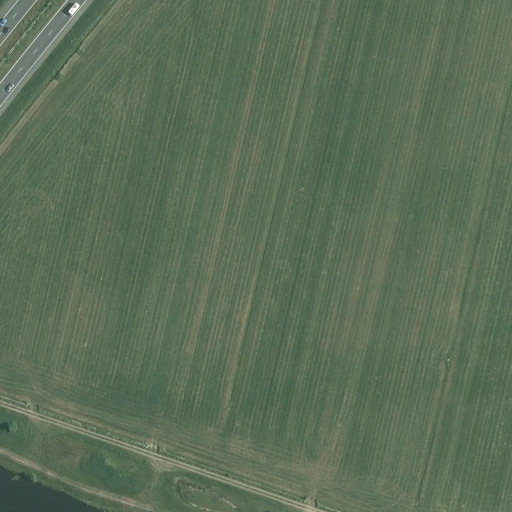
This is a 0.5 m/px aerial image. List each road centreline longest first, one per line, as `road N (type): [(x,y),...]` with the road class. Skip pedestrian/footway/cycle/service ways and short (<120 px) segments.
road 1 (track): [(318,511),(0,402)]
road 2 (motorway): [(0,102),(83,0)]
